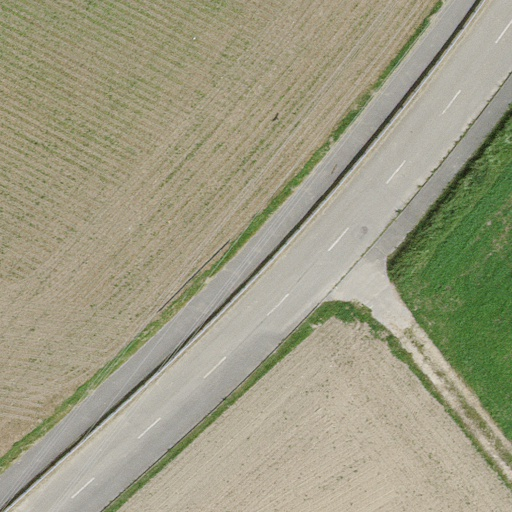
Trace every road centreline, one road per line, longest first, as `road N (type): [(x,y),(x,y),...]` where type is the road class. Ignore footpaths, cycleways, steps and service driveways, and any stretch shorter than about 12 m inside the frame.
road 1 (unclassified): [(511,19),(394,173),(277,305),(56,511)]
road 2 (track): [(335,242),(511,462)]
